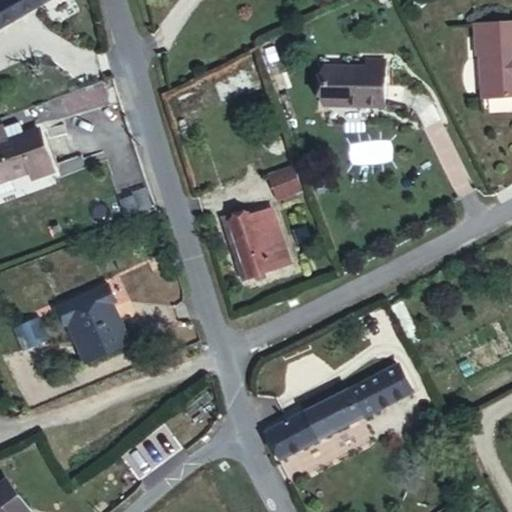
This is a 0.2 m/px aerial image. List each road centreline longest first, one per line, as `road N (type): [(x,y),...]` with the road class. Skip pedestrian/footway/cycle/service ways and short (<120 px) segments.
road 1 (unclassified): [(114,0),(154,158),(220,356)]
road 2 (residential): [(220,356),(511,205)]
road 3 (unclassified): [(144,511),(243,431)]
